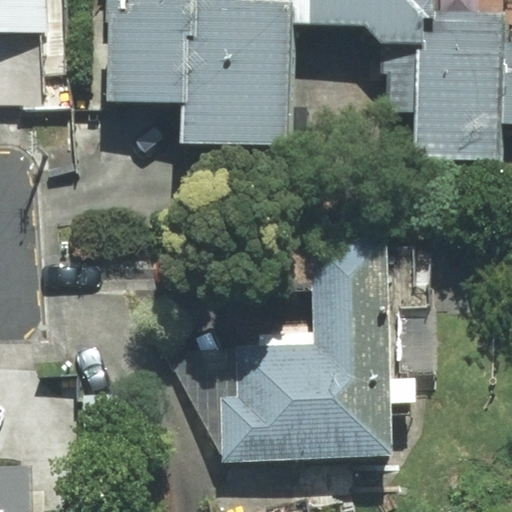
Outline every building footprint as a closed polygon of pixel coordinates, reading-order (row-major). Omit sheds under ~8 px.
[(0,0),(0,54),(56,55),(57,0),(0,0)] [(147,0),(146,19),(115,18),(111,107),(202,111),(201,149),(315,155),(321,31),(383,34),(404,51),(440,52),(435,167),(511,169),(511,10),(466,8),(466,0),(147,0)] [(410,461),(402,239),(326,242),(330,345),(227,349),(231,468),(410,461)] [(155,393),(92,396),(94,441),(157,438),(155,393)] [(48,511),(46,468),(0,470),(0,511),(48,511)]
